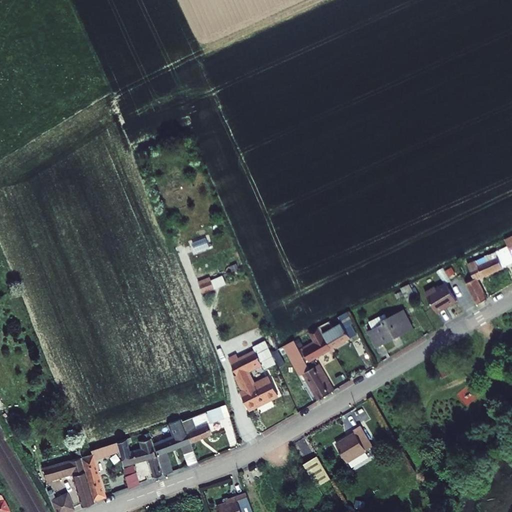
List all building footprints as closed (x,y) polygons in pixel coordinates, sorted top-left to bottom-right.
[(465,287),(477,307),(488,301),(476,282),(511,263),(511,265),(511,242),(503,248),(504,251),(470,260),(462,264),(471,283),(465,287)] [(407,286),(398,290),(406,306),(416,300),(407,286)] [(383,318),(366,328),(369,334),(366,336),(375,352),(410,333),(409,331),(411,329),(402,312),(384,322),(383,318)] [(303,343),(299,345),(309,362),(354,338),(348,325),(305,346),(303,343)] [(236,353),(228,357),(243,388),(237,391),(244,407),(246,410),(276,394),(272,385),(259,392),(249,371),(259,366),(253,354),(240,361),(236,353)] [(301,355),(290,360),(302,380),(307,377),(321,401),(334,393),(318,365),(310,369),(301,355)] [(159,436),(151,440),(157,454),(182,445),(192,466),(199,464),(189,441),(209,433),(206,426),(229,417),(226,406),(180,422),(185,432),(161,442),(159,436)] [(354,441),(335,452),(346,470),(373,454),(360,433),(352,438),(354,441)] [(162,477),(148,436),(143,438),(144,443),(135,446),(137,449),(130,451),(126,441),(83,455),(84,458),(52,469),(55,478),(76,471),(87,505),(109,498),(97,462),(120,454),(124,465),(147,456),(156,480),(162,477)] [(166,452),(157,455),(165,476),(174,473),(166,452)] [(125,468),(132,488),(143,484),(138,472),(141,472),(138,463),(125,468)] [(316,463),(303,471),(317,494),(329,486),(316,463)] [(71,491),(55,497),(60,511),(69,511),(79,508),(71,491)] [(0,511),(3,511),(10,510),(1,494),(0,494),(0,511)] [(238,501),(218,508),(218,511),(253,511),(247,494),(237,498),(238,501)]
